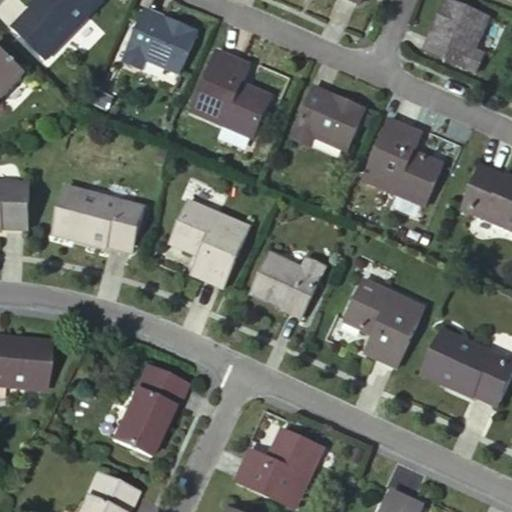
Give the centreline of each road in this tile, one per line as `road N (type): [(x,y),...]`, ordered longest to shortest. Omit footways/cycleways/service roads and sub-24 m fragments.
road 1 (residential): [(511,493),(245,370)]
road 2 (residential): [(245,370),(122,317),(0,293)]
road 3 (residential): [(375,72),(214,0)]
road 4 (residential): [(178,511),(245,370)]
road 5 (residential): [(511,132),(375,72)]
